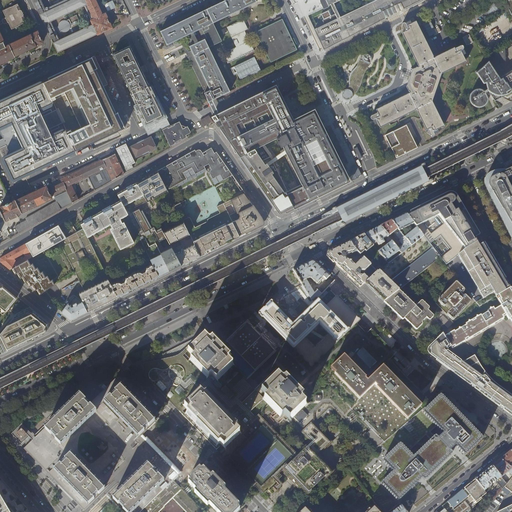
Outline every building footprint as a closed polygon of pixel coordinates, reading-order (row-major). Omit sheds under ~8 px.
[(0,0),(0,63),(15,57),(15,56),(43,42),(38,32),(1,49),(0,48),(0,43),(3,42),(0,34),(0,24),(3,23),(4,24),(8,22),(11,29),(19,26),(19,25),(26,22),(23,15),(21,10),(18,4),(11,7),(10,7),(2,10),(6,17),(2,19),(2,21),(0,21),(0,0)] [(34,0),(56,45),(59,52),(112,28),(105,14),(103,15),(95,0),(34,0)] [(191,62),(209,101),(211,100),(214,98),(214,99),(215,98),(231,91),(210,47),(223,41),(214,23),(257,1),(256,0),(224,0),(163,30),(160,31),(167,45),(180,39),(187,55),(191,62)] [(294,0),(295,2),(294,2),(295,4),(297,3),(298,3),(304,16),(305,15),(306,17),(318,11),(318,9),(323,7),(325,6),(326,7),(329,6),(331,5),(338,19),(335,20),(333,15),(331,16),(329,11),(321,14),(324,20),(316,24),(318,28),(314,30),(309,20),(306,22),(304,17),(304,18),(320,51),(313,35),(316,34),(324,50),(323,47),(329,44),(330,47),(330,46),(345,38),(346,39),(343,33),(347,31),(350,37),(385,19),(382,12),(394,6),(393,4),(400,1),(404,8),(419,0),(294,0)] [(255,31),(270,62),(297,50),(295,45),(296,44),(293,38),(292,38),(282,19),(255,31)] [(407,25),(406,23),(405,23),(404,22),(403,22),(402,23),(402,24),(401,29),(404,30),(405,31),(403,33),(419,66),(414,68),(412,69),(412,71),(410,76),(408,75),(407,79),(409,80),(407,85),(406,87),(407,88),(408,88),(410,93),(376,109),(378,112),(376,113),(371,116),(370,117),(371,118),(372,119),(373,119),(374,119),(375,118),(377,122),(378,122),(380,126),(416,109),(426,128),(428,131),(425,132),(429,136),(429,137),(430,137),(431,136),(431,135),(430,133),(435,130),(443,125),(431,101),(441,73),(465,61),(462,55),(463,55),(460,50),(462,49),(463,48),(464,47),(463,46),(462,45),(461,45),(460,45),(457,47),(454,42),(431,53),(416,21),(407,25)] [(466,45),(474,42),(470,34),(463,37),(466,45)] [(489,60),(481,67),(475,71),(483,83),(485,83),(487,89),(485,90),(482,88),(480,88),(477,88),(474,89),(473,90),(471,92),(469,95),(469,98),(470,101),(471,103),(472,104),(474,106),(476,107),(478,107),(481,107),(483,106),(485,105),(486,104),(487,102),(488,101),(488,98),(485,93),(488,91),(494,100),(504,95),(511,90),(511,89),(511,87),(511,42),(511,43),(511,44),(511,69),(500,78),(489,60)] [(140,109),(146,124),(164,116),(130,46),(113,54),(138,105),(140,109)] [(505,46),(493,54),(506,61),(505,46)] [(366,71),(367,68),(371,64),(372,61),(372,58),(370,55),(369,54),(366,54),(364,54),(362,56),(360,58),(359,62),(358,65),(355,68),(353,71),(350,74),(349,78),(349,82),(349,85),(349,87),(347,89),(346,89),(345,89),(343,90),(342,92),(342,93),(342,95),(342,96),(342,98),(343,99),(345,100),(347,100),(348,100),(349,100),(351,99),(352,98),(354,96),(358,90),(360,86),(362,80),(364,74),(366,71)] [(240,80),(262,71),(256,57),(231,67),(234,75),(238,73),(240,80)] [(55,97),(64,92),(75,88),(92,123),(81,128),(72,132),(71,130),(67,132),(75,150),(78,149),(80,148),(125,127),(118,112),(117,112),(118,113),(116,113),(101,81),(103,80),(93,58),(82,63),(82,62),(83,61),(69,67),(70,68),(71,67),(72,69),(43,82),(52,101),(56,99),(55,97)] [(74,151),(75,150),(67,132),(65,129),(53,135),(41,109),(53,103),(52,101),(43,82),(0,101),(0,127),(12,122),(19,136),(25,148),(11,155),(5,157),(3,159),(2,159),(2,160),(5,166),(6,166),(7,166),(8,167),(6,168),(8,172),(10,171),(10,172),(9,173),(9,174),(12,179),(12,180),(13,180),(23,175),(43,166),(45,165),(65,155),(74,151)] [(281,89),(278,84),(260,93),(265,102),(281,94),(293,118),(291,118),(293,122),(297,120),(299,118),(301,116),(304,115),(307,114),(310,114),(313,114),(315,115),(317,117),(319,119),(321,121),(322,124),(322,126),(322,127),(348,180),(344,182),(326,191),(312,198),(309,197),(311,201),(351,181),(348,173),(316,108),(295,118),(281,89)] [(81,128),(92,123),(75,88),(64,92),(81,128)] [(280,136),(277,137),(282,147),(283,146),(286,150),(281,152),(282,154),(274,158),(270,160),(269,157),(270,156),(263,160),(253,149),(251,151),(238,159),(254,182),(272,208),(274,211),(275,210),(278,214),(279,214),(278,213),(279,213),(280,214),(281,213),(289,209),(291,203),(306,196),(309,197),(312,198),(326,191),(344,182),(348,180),(322,127),(322,126),(322,124),(321,121),(319,119),(317,117),(315,115),(313,114),(310,114),(307,114),(304,115),(301,116),(299,118),(297,120),(293,122),(291,118),(293,118),(281,94),(265,102),(260,93),(259,93),(214,115),(211,116),(217,124),(218,126),(221,124),(227,138),(235,153),(278,132),(280,136)] [(56,110),(53,103),(41,109),(53,135),(65,129),(63,123),(65,122),(58,109),(56,110)] [(200,121),(203,127),(204,126),(205,125),(208,124),(209,126),(213,124),(209,116),(202,120),(200,121)] [(180,121),(163,129),(171,146),(188,137),(188,136),(191,134),(192,133),(189,126),(187,127),(183,126),(180,121)] [(406,126),(385,136),(396,157),(416,148),(406,126)] [(127,147),(133,158),(154,148),(149,137),(127,147)] [(261,146),(270,156),(269,157),(270,160),(274,158),(261,143),(249,148),(251,151),(253,149),(261,146)] [(133,163),(123,144),(113,149),(122,168),(133,163)] [(358,147),(355,148),(360,159),(363,157),(358,147)] [(169,189),(177,185),(178,187),(207,171),(204,167),(209,164),(212,170),(211,171),(210,172),(210,173),(210,174),(213,179),(212,179),(215,184),(223,180),(224,180),(233,175),(220,158),(217,152),(215,153),(212,148),(210,149),(206,151),(207,154),(204,155),(201,151),(201,150),(199,150),(197,151),(196,151),(195,150),(170,164),(166,166),(167,167),(163,170),(162,168),(158,171),(166,187),(168,186),(169,189)] [(60,179),(65,189),(72,203),(78,199),(74,192),(70,184),(73,183),(87,176),(95,190),(124,174),(113,154),(60,179)] [(322,219),(323,221),(326,227),(327,230),(328,230),(329,231),(330,231),(331,230),(340,226),(340,227),(344,225),(345,224),(360,216),(360,217),(362,216),(362,215),(377,208),(379,208),(379,207),(394,199),(394,200),(396,199),(396,198),(411,191),(411,192),(413,191),(413,190),(427,183),(428,184),(429,183),(433,181),(432,179),(428,181),(427,179),(423,171),(422,168),(426,166),(425,164),(420,166),(420,167),(405,175),(405,174),(403,175),(403,176),(388,183),(388,182),(386,183),(386,184),(371,192),(371,191),(369,192),(369,193),(354,200),(354,199),(352,200),(352,201),(337,208),(337,207),(336,208),(332,210),(332,211),(324,215),(322,216),(321,218),(322,219)] [(352,171),(348,173),(351,181),(360,177),(359,176),(362,174),(357,164),(351,167),(353,171),(352,171)] [(511,168),(505,172),(503,173),(502,174),(501,172),(497,172),(495,173),(491,174),(489,176),(487,178),(486,180),(485,182),(485,185),(493,198),(502,213),(506,221),(507,220),(508,222),(507,222),(508,224),(511,230),(511,180),(510,177),(511,176),(511,168)] [(147,177),(136,183),(137,184),(143,195),(144,196),(147,202),(150,200),(150,198),(152,197),(153,198),(167,190),(166,187),(158,171),(147,177)] [(65,189),(60,179),(18,199),(12,202),(11,202),(7,204),(4,205),(3,206),(4,206),(0,207),(0,210),(5,221),(9,218),(10,219),(17,215),(22,213),(22,212),(52,198),(51,196),(65,189)] [(124,205),(143,195),(137,184),(136,183),(130,186),(118,193),(117,193),(121,200),(124,205)] [(465,249),(481,240),(482,239),(481,237),(481,236),(471,220),(467,213),(465,209),(456,195),(453,190),(448,193),(437,198),(433,200),(426,203),(413,210),(406,214),(408,216),(414,224),(417,228),(423,236),(440,257),(446,265),(458,256),(465,249)] [(188,218),(183,220),(184,222),(189,234),(194,244),(200,256),(205,254),(227,243),(238,237),(252,230),(263,225),(264,222),(262,217),(250,200),(245,193),(217,207),(220,213),(209,219),(208,219),(208,220),(208,221),(195,227),(190,218),(189,218),(188,218)] [(138,199),(144,196),(143,195),(124,205),(128,214),(135,228),(136,229),(137,229),(138,229),(139,228),(139,227),(139,226),(139,225),(140,224),(141,225),(143,225),(144,224),(145,224),(146,222),(146,221),(146,220),(145,218),(144,218),(142,217),(143,217),(144,216),(145,215),(145,214),(145,212),(144,211),(143,210),(141,210),(141,209),(142,209),(144,207),(144,206),(144,205),(143,204),(142,202),(141,202),(140,202),(138,199)] [(124,205),(121,200),(108,207),(94,215),(84,221),(80,223),(84,228),(88,236),(110,224),(112,228),(110,229),(121,249),(134,242),(124,222),(122,222),(120,218),(128,214),(124,205)] [(14,225),(18,233),(61,209),(57,201),(14,225)] [(398,217),(391,221),(402,233),(404,232),(403,229),(414,224),(408,216),(406,214),(398,217)] [(385,224),(380,226),(388,236),(394,232),(400,240),(399,241),(403,245),(398,249),(399,251),(402,253),(412,245),(405,237),(402,233),(391,221),(386,224),(385,224)] [(164,233),(170,244),(189,234),(184,222),(164,233)] [(60,242),(66,238),(58,225),(40,236),(26,243),(33,256),(33,257),(60,242)] [(388,236),(380,226),(369,232),(364,235),(378,252),(379,253),(386,261),(399,251),(398,249),(390,239),(389,237),(388,236)] [(88,236),(84,228),(76,232),(72,235),(66,238),(60,242),(70,262),(75,271),(75,272),(80,283),(83,281),(87,290),(79,294),(83,302),(88,311),(91,310),(110,301),(118,297),(111,284),(88,236)] [(417,228),(405,237),(412,245),(414,243),(413,241),(415,239),(417,242),(419,240),(417,238),(419,236),(421,238),(423,236),(417,228)] [(378,252),(364,235),(356,238),(350,241),(350,242),(353,248),(357,251),(363,257),(368,262),(379,253),(378,252)] [(382,300),(384,302),(399,290),(440,257),(423,236),(421,238),(419,240),(417,242),(414,243),(412,245),(402,253),(378,272),(377,271),(369,279),(364,283),(365,283),(369,287),(380,298),(382,300)] [(145,237),(141,239),(150,258),(161,253),(160,253),(156,243),(149,246),(145,237)] [(483,243),(481,240),(465,249),(458,256),(483,298),(476,302),(479,306),(496,297),(510,288),(506,282),(496,264),(483,243)] [(353,248),(350,242),(346,243),(339,247),(333,250),(328,252),(327,256),(334,262),(334,263),(344,272),(357,285),(360,287),(364,283),(369,279),(364,274),(361,274),(360,273),(360,272),(361,271),(364,271),(371,265),(368,262),(363,257),(355,265),(352,262),(351,263),(348,260),(348,258),(352,254),(353,255),(357,251),(353,248)] [(33,256),(26,243),(12,251),(1,258),(0,261),(5,265),(10,269),(12,268),(28,259),(33,256)] [(194,244),(175,253),(182,265),(191,260),(200,256),(194,244)] [(174,250),(172,247),(160,253),(161,253),(169,271),(176,268),(182,265),(175,253),(174,250)] [(152,261),(153,263),(159,276),(164,274),(169,271),(161,253),(150,258),(152,261)] [(31,265),(28,259),(12,268),(15,274),(17,273),(18,275),(20,278),(22,276),(25,282),(27,281),(30,286),(32,285),(34,288),(35,290),(37,289),(41,294),(46,291),(48,289),(55,285),(52,280),(51,281),(48,276),(46,277),(43,272),(40,273),(38,268),(36,269),(33,264),(31,265)] [(302,265),(293,269),(294,272),(296,274),(299,279),(311,300),(316,297),(318,297),(322,294),(317,289),(318,290),(319,291),(316,295),(315,293),(306,280),(309,278),(311,278),(317,284),(324,277),(326,280),(330,276),(319,265),(315,261),(311,261),(302,265)] [(152,280),(159,276),(153,263),(111,284),(118,297),(132,290),(152,280)] [(463,290),(457,284),(455,283),(455,284),(439,300),(439,301),(439,302),(443,306),(445,306),(446,305),(450,310),(447,313),(447,314),(448,315),(449,317),(451,319),(452,319),(453,319),(454,319),(469,303),(470,302),(469,301),(465,297),(464,297),(464,296),(463,297),(462,297),(459,294),(460,293),(461,293),(462,293),(463,292),(463,291),(463,290)] [(0,313),(3,316),(16,299),(1,287),(0,287),(0,313)] [(454,331),(445,337),(451,346),(452,349),(504,318),(503,316),(506,315),(509,320),(510,319),(511,323),(511,291),(511,290),(510,288),(496,297),(501,305),(494,310),(493,308),(492,308),(490,308),(490,310),(487,311),(488,312),(482,316),(481,315),(479,316),(477,316),(476,318),(475,319),(476,320),(473,322),(472,320),(471,321),(469,321),(468,323),(466,324),(467,325),(455,332),(454,331)] [(399,290),(384,302),(392,310),(398,315),(399,314),(403,317),(408,322),(416,329),(417,329),(422,324),(422,323),(421,322),(426,317),(429,320),(430,320),(433,316),(433,315),(427,310),(428,309),(429,309),(429,308),(422,301),(421,301),(416,307),(399,290)] [(67,317),(71,320),(72,320),(72,321),(77,318),(77,317),(79,316),(88,311),(83,302),(74,295),(71,300),(72,301),(76,300),(79,303),(76,304),(76,303),(74,304),(75,305),(72,306),(68,303),(61,313),(65,316),(67,317)] [(259,387),(280,366),(297,383),(298,382),(302,387),(299,390),(303,395),(304,394),(307,395),(309,395),(311,395),(313,395),(315,394),(317,392),(319,390),(320,387),(320,386),(320,384),(319,381),(319,380),(321,378),(327,383),(360,417),(371,429),(383,442),(429,404),(430,403),(426,398),(414,386),(408,380),(403,374),(393,363),(389,360),(396,354),(388,346),(375,332),(371,329),(366,333),(361,328),(357,323),(361,320),(350,309),(337,295),(333,298),(325,306),(318,299),(297,319),(293,324),(271,301),(264,308),(258,314),(285,340),(274,351),(263,340),(247,324),(245,326),(241,330),(228,342),(235,349),(230,354),(237,361),(242,356),(244,358),(246,361),(243,364),(242,370),(259,387)] [(0,334),(0,341),(5,352),(13,348),(22,344),(33,338),(47,331),(48,327),(48,322),(41,316),(32,309),(13,319),(0,334)] [(445,337),(443,333),(437,339),(438,340),(430,348),(431,349),(431,353),(430,354),(437,359),(449,368),(460,375),(471,384),(485,394),(500,405),(504,408),(511,413),(511,395),(497,385),(493,381),(488,376),(484,372),(481,367),(474,356),(464,362),(461,361),(460,362),(447,352),(448,351),(448,350),(448,349),(447,348),(451,346),(445,337)] [(192,357),(190,359),(194,363),(205,375),(208,378),(209,376),(210,376),(211,376),(213,376),(216,380),(220,377),(227,370),(235,363),(237,361),(230,354),(213,337),(211,339),(210,340),(209,340),(209,339),(204,335),(188,351),(192,355),(192,357)] [(393,359),(399,362),(402,356),(397,353),(393,359)] [(168,389),(173,389),(175,387),(188,375),(192,371),(187,365),(180,358),(168,361),(168,362),(166,364),(164,362),(160,366),(158,363),(151,370),(151,375),(154,378),(159,378),(162,382),(161,383),(166,388),(168,389)] [(266,395),(263,397),(264,398),(282,416),(284,414),(285,413),(285,414),(287,415),(289,417),(289,418),(306,402),(301,397),(302,396),(303,395),(299,390),(293,384),(286,376),(284,378),(283,379),(281,378),(277,374),(268,382),(261,390),(265,394),(266,395)] [(250,411),(264,398),(263,397),(243,378),(240,375),(235,380),(221,394),(217,397),(231,412),(241,402),(250,411)] [(236,427),(202,389),(206,386),(198,378),(195,378),(193,380),(185,387),(183,389),(185,391),(179,397),(176,400),(176,404),(181,410),(184,406),(187,410),(188,410),(188,411),(187,412),(186,413),(218,445),(219,444),(220,444),(224,447),(239,432),(236,428),(236,427)] [(327,383),(317,392),(315,394),(306,402),(289,418),(289,417),(287,419),(310,442),(298,454),(283,470),(279,473),(282,476),(278,480),(286,489),(288,491),(296,484),(302,491),(306,495),(334,468),(321,454),(333,442),(316,423),(316,421),(330,408),(333,408),(350,426),(360,417),(327,383)] [(105,401),(139,436),(154,421),(153,419),(147,413),(133,399),(122,387),(120,386),(105,401)] [(46,429),(61,444),(96,411),(81,395),(79,396),(46,429)] [(430,405),(429,404),(383,442),(380,445),(390,454),(383,460),(394,471),(382,483),(398,500),(405,493),(413,486),(420,479),(422,477),(424,480),(432,472),(440,464),(451,454),(452,453),(449,450),(455,445),(464,455),(469,450),(480,440),(482,438),(468,424),(460,415),(446,401),(440,395),(430,405)] [(139,436),(105,401),(96,411),(61,444),(46,429),(35,439),(25,449),(46,471),(52,464),(53,466),(55,467),(49,473),(85,511),(99,511),(113,499),(148,465),(163,480),(130,511),(140,511),(173,480),(181,473),(146,437),(134,448),(133,447),(131,445),(140,437),(139,436)] [(268,405),(263,411),(267,414),(266,415),(275,424),(281,418),(274,411),(268,405)] [(243,420),(247,425),(255,416),(251,412),(243,420)] [(263,495),(278,480),(282,476),(279,473),(283,470),(298,454),(277,433),(261,416),(258,418),(243,434),(247,438),(227,458),(231,462),(244,476),(259,491),(263,495)] [(19,436),(21,439),(27,434),(22,429),(16,434),(19,436)] [(380,445),(383,442),(371,429),(363,436),(375,449),(380,445)] [(511,467),(511,451),(510,450),(507,453),(500,459),(511,467)] [(498,461),(492,466),(502,479),(504,478),(503,476),(505,474),(508,472),(511,474),(511,467),(500,459),(498,461)] [(113,499),(126,511),(130,511),(163,480),(148,465),(113,499)] [(506,484),(502,479),(492,466),(484,472),(475,479),(486,493),(487,494),(492,490),(490,486),(492,485),(489,482),(489,481),(490,480),(491,480),(494,483),(496,481),(501,487),(497,491),(492,496),(490,493),(488,495),(493,501),(504,486),(506,484)] [(190,481),(188,482),(196,490),(194,492),(207,505),(209,504),(216,511),(236,511),(240,509),(237,507),(239,506),(234,500),(224,490),(225,488),(221,483),(212,474),(211,476),(204,470),(203,468),(201,470),(199,468),(188,479),(190,481)] [(481,498),(486,493),(475,479),(460,491),(451,498),(442,506),(444,509),(447,511),(469,511),(472,510),(471,509),(475,506),(475,505),(482,499),(481,498)] [(140,511),(149,511),(153,509),(161,502),(160,502),(169,494),(186,511),(204,511),(177,484),(173,480),(140,511)] [(9,511),(1,497),(0,495),(0,511),(9,511)]
